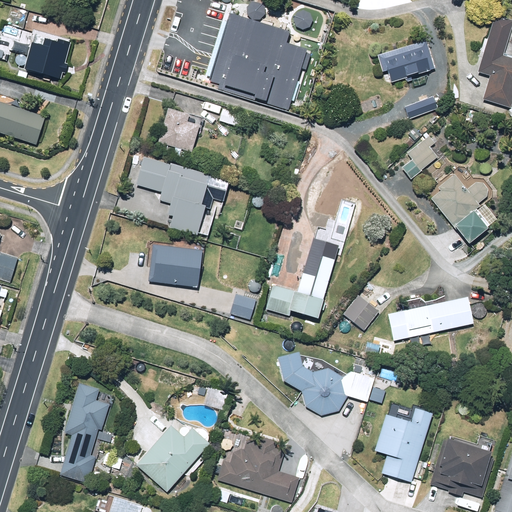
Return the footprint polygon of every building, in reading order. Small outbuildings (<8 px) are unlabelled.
[(12,8),(7,25),(24,30),(28,13),(12,8)] [(230,13),(211,77),(221,80),(220,85),(288,105),(307,43),(303,43),(304,38),(289,33),(289,30),(230,13)] [(511,23),(511,20),(496,16),(478,76),(490,79),(483,102),(510,111),(511,104),(511,63),(501,60),(511,23)] [(31,49),(24,74),(60,83),(62,75),(65,76),(67,68),(64,67),(70,47),(56,44),(55,49),(44,46),(43,52),(31,49)] [(426,44),(377,59),(382,76),(388,74),(392,86),(435,72),(426,44)] [(433,100),(404,110),(409,122),(438,111),(433,100)] [(0,137),(36,148),(43,121),(0,108),(0,137)] [(219,124),(238,131),(242,120),(223,112),(219,124)] [(168,115),(158,147),(175,152),(173,159),(179,161),(192,163),(194,157),(191,157),(199,132),(186,128),(188,121),(168,115)] [(471,117),(468,124),(475,127),(478,119),(471,117)] [(199,120),(195,120),(192,122),(192,125),(193,128),(197,129),(200,127),(201,123),(199,120)] [(429,139),(407,157),(412,163),(402,171),(411,182),(421,174),(420,173),(437,160),(430,150),(434,147),(429,139)] [(144,156),(136,182),(158,189),(155,198),(168,201),(165,211),(172,213),(169,226),(196,234),(206,204),(209,205),(213,194),(221,196),(225,181),(144,156)] [(431,204),(456,234),(457,233),(469,246),(472,249),(489,235),(486,231),(495,223),(483,208),(480,210),(478,208),(487,201),(487,194),(483,188),(475,187),(466,195),(454,180),(438,194),(440,197),(431,204)] [(247,222),(235,220),(234,232),(245,234),(247,222)] [(0,280),(11,283),(18,261),(0,255),(0,247),(3,238),(0,236),(0,280)] [(192,249),(190,246),(186,247),(184,251),(187,254),(191,254),(192,249)] [(148,285),(198,292),(203,257),(153,249),(148,285)] [(273,289),(266,312),(288,317),(317,325),(321,312),(323,313),(325,306),(323,305),(334,265),(302,255),(296,276),(303,277),(298,295),(273,289)] [(243,272),(253,274),(256,266),(246,263),(243,272)] [(224,279),(205,277),(204,289),(223,291),(224,279)] [(362,331),(377,312),(357,296),(342,315),(362,331)] [(230,316),(250,322),(255,303),(235,297),(230,316)] [(468,301),(387,319),(393,344),(473,326),(468,301)] [(305,327),(302,338),(313,342),(316,331),(305,327)] [(379,348),(367,345),(365,355),(377,358),(379,348)] [(379,356),(386,358),(387,350),(381,349),(379,356)] [(342,382),(327,373),(312,378),(302,372),(298,358),(295,359),(295,357),(287,359),(288,361),(277,364),(283,386),(301,396),(305,411),(321,419),(339,414),(347,398),(348,396),(353,395),(348,378),(342,382)] [(80,389),(64,445),(69,447),(61,475),(87,483),(97,447),(91,445),(96,429),(100,430),(106,410),(92,406),(96,394),(80,389)] [(415,412),(412,423),(398,419),(397,424),(385,420),(375,455),(387,458),(383,475),(414,484),(433,417),(415,412)] [(170,432),(138,468),(131,465),(129,468),(123,465),(120,471),(126,474),(124,479),(112,481),(113,489),(131,486),(138,472),(166,498),(185,477),(188,480),(204,463),(200,460),(209,450),(192,434),(183,444),(170,432)] [(217,482),(292,504),(298,481),(278,474),(284,455),(274,452),(277,445),(259,440),(257,447),(246,443),(244,453),(241,452),(233,456),(230,466),(222,464),(217,482)] [(444,444),(430,487),(449,493),(448,495),(462,499),(463,494),(481,500),(494,462),(490,460),(491,459),(488,458),(489,454),(450,442),(449,445),(444,444)] [(511,511),(511,458),(494,511),(511,511)] [(231,494),(218,490),(215,501),(228,505),(231,494)] [(141,511),(116,504),(116,502),(108,500),(106,507),(100,505),(98,511),(141,511)]
